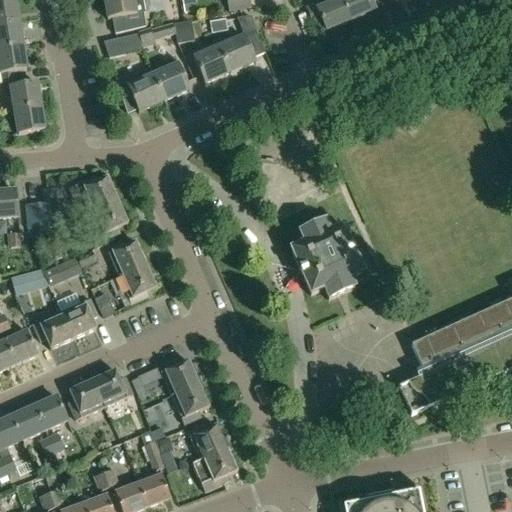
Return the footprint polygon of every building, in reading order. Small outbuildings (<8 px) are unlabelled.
[(145,16),(142,0),(104,0),(109,22),(112,21),(115,37),(146,31),(143,17),(145,16)] [(227,0),(228,2),(226,2),(228,14),(251,10),(249,0),(227,0)] [(342,0),(340,1),(350,23),(375,13),(370,2),(374,0),(342,0)] [(0,3),(0,27),(18,25),(14,1),(0,3)] [(182,3),(184,15),(196,13),(194,1),(182,3)] [(326,34),(350,23),(340,1),(316,11),(315,6),(306,10),(313,27),(321,22),(326,34)] [(210,24),(212,36),(227,34),(226,22),(210,24)] [(174,26),(177,47),(194,44),(193,37),(199,36),(197,25),(192,26),(191,24),(174,26)] [(18,25),(0,27),(0,52),(22,48),(18,25)] [(168,48),(177,47),(174,26),(164,27),(168,48)] [(142,51),(137,35),(122,39),(126,56),(142,51)] [(218,50),(229,75),(255,64),(244,39),(218,50)] [(26,72),(22,48),(0,52),(0,81),(0,86),(16,83),(15,74),(26,72)] [(204,86),(229,75),(218,50),(193,61),(204,86)] [(149,69),(164,104),(189,93),(178,68),(177,69),(173,59),(149,69)] [(138,115),(164,104),(149,69),(123,80),(123,85),(118,89),(127,115),(136,112),(138,115)] [(10,89),(14,113),(40,109),(36,85),(10,89)] [(99,134),(114,133),(112,104),(98,105),(99,134)] [(40,109),(14,113),(18,137),(44,133),(40,109)] [(117,203),(107,180),(97,184),(95,178),(77,187),(84,203),(85,202),(90,215),(117,203)] [(0,194),(0,224),(7,224),(18,223),(18,220),(16,193),(0,194)] [(128,227),(117,203),(90,215),(103,244),(120,237),(118,231),(128,227)] [(37,206),(39,230),(40,238),(52,232),(52,229),(50,205),(37,206)] [(27,231),(39,230),(37,206),(25,207),(27,231)] [(343,229),(330,235),(325,224),(299,236),(304,246),(290,252),(311,298),(324,292),(329,303),(355,291),(350,281),(364,275),(343,229)] [(19,235),(8,237),(9,251),(21,250),(20,236),(19,235)] [(107,250),(118,279),(145,268),(135,244),(125,249),(123,243),(107,250)] [(48,252),(52,264),(62,260),(57,248),(48,252)] [(81,271),(86,269),(96,264),(91,253),(76,259),(81,271)] [(81,276),(75,261),(58,268),(64,282),(81,276)] [(156,291),(145,268),(118,279),(119,280),(110,285),(117,298),(119,297),(125,310),(131,308),(131,309),(149,301),(146,295),(156,291)] [(26,279),(30,296),(46,291),(42,275),(26,279)] [(398,390),(411,418),(511,372),(511,291),(511,292),(511,294),(511,302),(411,348),(421,371),(413,375),(416,382),(398,390)] [(95,302),(104,321),(115,316),(106,297),(95,302)] [(62,318),(73,342),(96,332),(92,322),(98,319),(90,302),(84,305),(85,308),(62,318)] [(0,318),(0,335),(1,337),(10,332),(3,317),(0,318)] [(49,352),(73,342),(62,318),(39,328),(38,325),(32,327),(40,345),(45,343),(49,352)] [(27,333),(4,344),(15,368),(38,358),(27,333)] [(86,349),(106,340),(103,333),(83,342),(86,349)] [(0,374),(15,368),(4,344),(0,345),(0,374)] [(198,387),(188,364),(179,368),(176,363),(158,371),(171,399),(198,387)] [(92,383),(104,410),(133,398),(126,381),(119,383),(115,373),(92,383)] [(148,391),(144,381),(132,386),(136,396),(148,391)] [(75,423),(104,410),(92,383),(68,394),(72,403),(68,406),(75,423)] [(198,387),(171,399),(184,427),(201,421),(198,415),(209,410),(198,387)] [(33,409),(44,434),(67,424),(56,399),(33,409)] [(11,420),(21,444),(44,434),(33,409),(11,420)] [(0,453),(21,444),(11,420),(0,424),(0,453)] [(171,435),(167,426),(153,433),(156,442),(171,435)] [(226,451),(216,428),(206,433),(204,428),(190,434),(203,462),(226,451)] [(163,471),(162,466),(159,458),(154,446),(150,435),(140,439),(149,465),(153,475),(161,472),(163,471)] [(48,441),(56,456),(64,452),(58,437),(48,441)] [(169,440),(154,446),(159,458),(170,454),(173,452),(169,440)] [(56,456),(48,441),(40,445),(46,460),(56,456)] [(237,475),(226,451),(203,462),(191,466),(193,471),(198,481),(205,496),(230,485),(227,479),(237,475)] [(10,459),(1,462),(8,477),(16,474),(10,459)] [(114,473),(103,477),(108,490),(118,487),(114,473)] [(108,490),(103,477),(93,480),(99,494),(108,490)] [(162,478),(138,487),(147,511),(170,502),(162,478)] [(143,511),(147,511),(138,487),(115,495),(120,511),(143,511)] [(364,501),(336,507),(337,511),(422,511),(418,489),(390,495),(390,497),(365,502),(364,501)] [(50,497),(54,510),(64,506),(59,493),(50,497)] [(43,511),(50,511),(54,510),(50,497),(39,500),(43,511)] [(112,511),(107,498),(83,507),(85,511),(112,511)]
